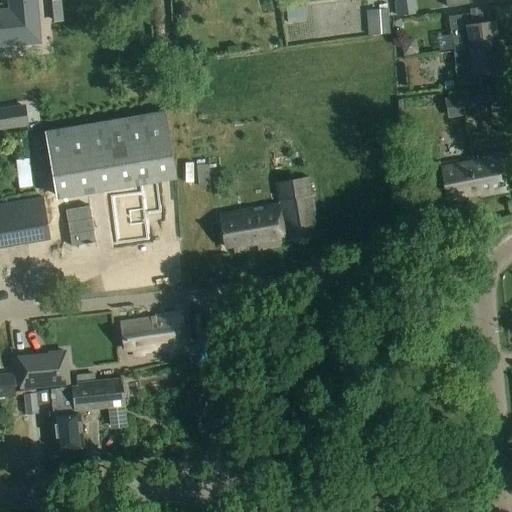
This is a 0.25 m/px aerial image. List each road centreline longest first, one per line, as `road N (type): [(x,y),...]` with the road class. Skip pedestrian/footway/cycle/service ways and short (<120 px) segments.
road 1 (tertiary): [(307,511),(157,491),(0,498)]
road 2 (residential): [(505,511),(486,314),(489,271),(511,253)]
